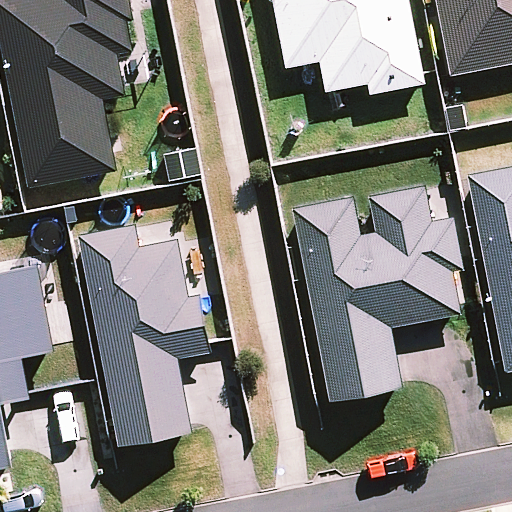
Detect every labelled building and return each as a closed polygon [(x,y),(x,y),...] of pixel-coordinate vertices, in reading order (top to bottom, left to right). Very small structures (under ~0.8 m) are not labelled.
[(0,0),(0,39),(28,189),(117,172),(103,101),(125,97),(117,55),(133,52),(127,23),(133,22),(128,0),(0,0)] [(272,0),(286,70),(319,64),(324,93),(367,85),(369,97),(426,86),(409,0),(272,0)] [(511,0),(435,0),(450,77),(511,65),(511,0)] [(511,167),(467,176),(491,301),(504,374),(511,373),(511,167)] [(353,199),(292,210),(329,404),(402,390),(391,329),(461,316),(453,273),(464,271),(454,218),(432,222),(426,187),(369,197),(375,232),(360,235),(353,199)] [(136,225),(77,236),(118,449),(193,435),(179,360),(210,354),(199,296),(188,299),(177,240),(140,247),(136,225)] [(0,470),(13,468),(1,405),(30,400),(22,360),(54,354),(38,269),(0,275),(0,470)]
